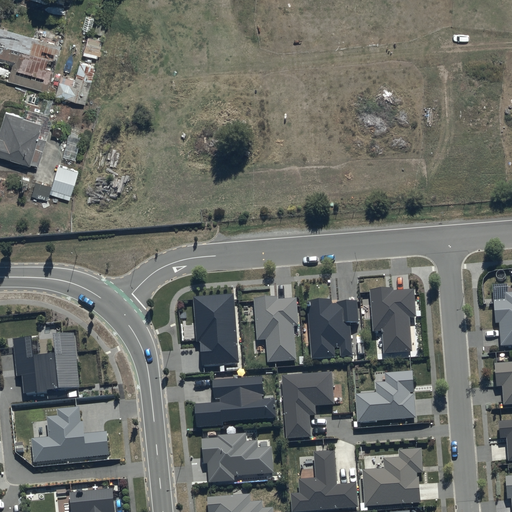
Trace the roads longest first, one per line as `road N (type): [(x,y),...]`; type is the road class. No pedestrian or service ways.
road 1 (residential): [(446,237),(179,261),(144,279),(116,310)]
road 2 (residential): [(446,237),(468,511)]
road 3 (tertiary): [(162,511),(147,368),(116,310)]
road 4 (tertiary): [(116,310),(77,284),(0,277)]
